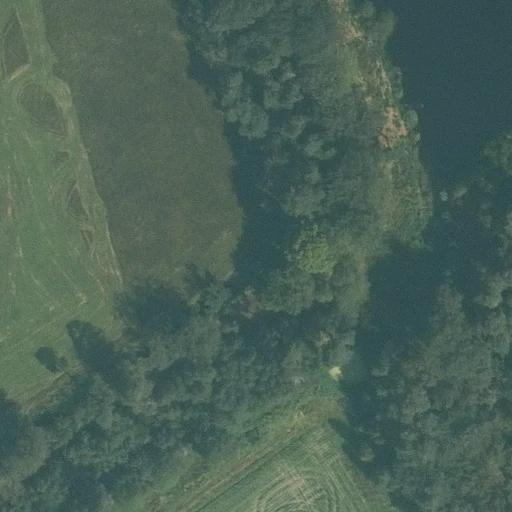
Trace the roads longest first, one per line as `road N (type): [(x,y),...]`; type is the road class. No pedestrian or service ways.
road 1 (track): [(0,489),(60,420),(150,355),(350,285),(378,214)]
road 2 (track): [(350,285),(414,337),(475,441),(501,511)]
